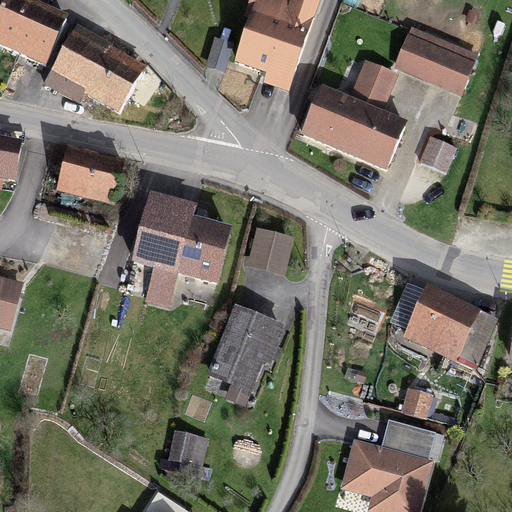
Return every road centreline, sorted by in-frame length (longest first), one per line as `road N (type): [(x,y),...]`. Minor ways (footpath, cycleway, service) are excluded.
road 1 (residential): [(318,203),(318,308),(305,408),(275,511)]
road 2 (residential): [(243,162),(0,118)]
road 3 (residential): [(92,0),(232,133),(243,162)]
road 4 (residential): [(511,279),(434,260),(318,203)]
